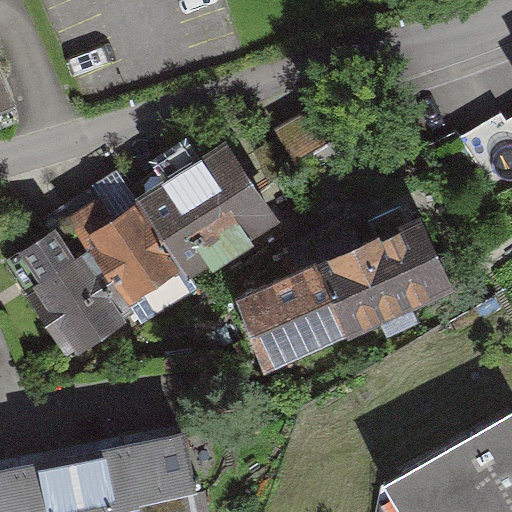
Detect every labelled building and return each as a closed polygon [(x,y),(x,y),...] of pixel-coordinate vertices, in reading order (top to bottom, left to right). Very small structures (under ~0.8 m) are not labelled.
[(0,118),(33,105),(0,18),(0,118)] [(232,128),(15,262),(77,361),(294,228),(232,128)] [(432,216),(247,294),(279,370),(465,291),(432,216)] [(511,511),(511,425),(395,489),(407,511),(511,511)] [(201,511),(187,437),(0,472),(0,511),(201,511)]
